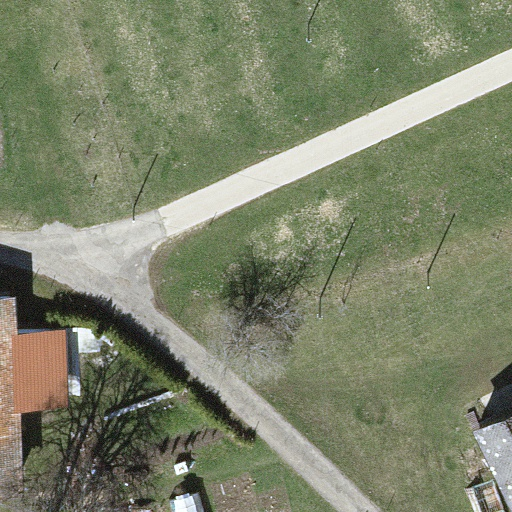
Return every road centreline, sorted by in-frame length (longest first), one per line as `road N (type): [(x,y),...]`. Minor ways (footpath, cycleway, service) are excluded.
road 1 (track): [(100,269),(232,194),(511,76)]
road 2 (unclassified): [(0,255),(100,269),(350,511)]
